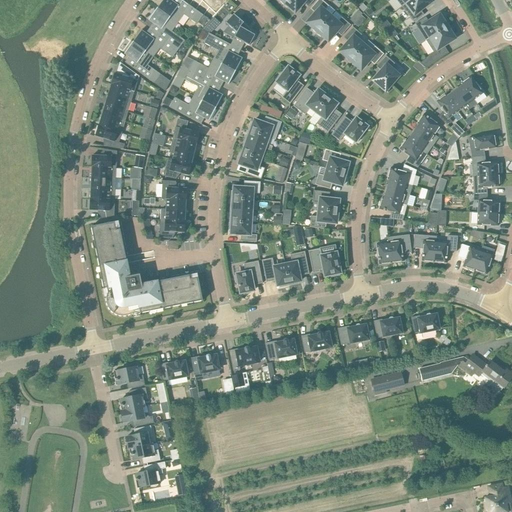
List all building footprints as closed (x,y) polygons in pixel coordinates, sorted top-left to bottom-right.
[(162,0),(157,8),(178,23),(177,22),(183,14),(190,19),(196,24),(203,15),(181,0),(169,0),(166,4),(162,2),(163,0),(162,0)] [(287,0),(283,5),(285,6),(286,7),(288,8),(290,8),(295,12),(303,3),(308,7),(314,0),(287,0)] [(307,23),(312,27),(312,29),(313,30),(314,32),(316,33),(315,34),(331,17),(324,11),(329,6),(321,0),(317,0),(310,9),(315,14),(307,23)] [(414,22),(424,15),(420,10),(430,2),(428,0),(410,0),(402,7),(414,22)] [(363,4),(359,8),(363,12),(367,8),(363,4)] [(148,20),(149,21),(152,16),(156,19),(149,28),(178,49),(185,41),(178,36),(177,37),(170,32),(177,23),(177,24),(178,23),(157,8),(148,20)] [(370,8),(365,11),(369,16),(374,13),(370,8)] [(358,10),(350,20),(354,24),(362,14),(358,10)] [(240,50),(244,43),(249,46),(255,35),(250,33),(251,30),(233,14),(225,23),(236,33),(230,45),(240,50)] [(211,33),(220,22),(213,16),(204,28),(211,33)] [(449,25),(448,26),(447,24),(446,23),(444,22),(443,21),(439,16),(418,29),(425,41),(449,26),(449,25)] [(331,17),(315,34),(316,34),(318,35),(319,36),(321,36),(323,37),(328,41),(336,32),(341,36),(351,25),(342,17),(337,23),(331,17)] [(386,20),(378,25),(393,38),(398,35),(386,20)] [(433,52),(454,39),(451,33),(451,31),(450,30),(450,28),(449,26),(425,41),(433,52)] [(340,52),(345,56),(346,58),(347,60),(349,62),(348,63),(364,46),(357,40),(361,35),(352,27),(343,38),(348,42),(340,52)] [(141,30),(133,42),(153,57),(154,57),(153,56),(159,47),(166,52),(166,53),(172,58),(178,49),(149,28),(142,38),(138,35),(142,30),(141,30)] [(202,31),(198,38),(204,41),(208,34),(202,31)] [(213,59),(235,71),(242,58),(239,63),(234,61),(240,50),(230,45),(209,33),(203,43),(211,47),(211,46),(219,50),(214,59),(213,59)] [(400,33),(393,38),(396,42),(403,37),(400,33)] [(124,54),(125,54),(128,50),(132,52),(125,62),(154,83),(160,75),(154,70),(153,71),(146,65),(152,57),(153,57),(133,42),(124,54)] [(183,45),(179,50),(184,53),(188,48),(183,45)] [(364,46),(348,63),(349,63),(350,64),(352,64),(353,65),(354,65),(356,66),(361,70),(369,60),(374,65),(384,54),(375,46),(370,51),(364,46)] [(373,80),(375,82),(375,83),(375,84),(376,85),(377,86),(378,86),(379,87),(380,87),(387,93),(388,92),(387,92),(388,90),(389,89),(390,87),(390,85),(398,76),(390,69),(394,64),(385,56),(376,67),(381,71),(373,80)] [(182,66),(220,87),(226,76),(231,79),(228,84),(235,71),(213,59),(212,60),(213,60),(208,70),(201,66),(201,65),(187,57),(182,66)] [(417,61),(413,67),(420,73),(425,68),(417,61)] [(193,96),(216,108),(223,95),(222,95),(219,100),(215,98),(220,87),(182,66),(177,76),(184,80),(191,83),(192,83),(199,87),(194,96),(193,96)] [(278,84),(273,90),(282,96),(281,97),(290,104),(304,86),(296,80),(299,75),(295,73),(297,71),(290,66),(289,68),(288,67),(281,75),(280,74),(275,80),(277,81),(276,83),(278,84)] [(114,74),(111,84),(134,91),(138,81),(114,74)] [(471,78),(462,84),(463,85),(473,99),(482,93),(471,78)] [(111,85),(108,95),(131,102),(134,91),(111,84),(111,85)] [(172,85),(169,91),(175,94),(178,88),(172,85)] [(463,85),(455,91),(465,106),(468,109),(476,103),(473,99),(463,85)] [(320,91),(318,90),(315,94),(307,88),(293,106),(305,115),(310,108),(316,112),(329,95),(321,89),(320,91)] [(455,91),(447,97),(457,111),(465,106),(455,91)] [(108,95),(105,105),(128,112),(131,102),(108,95)] [(316,112),(316,113),(312,117),(318,121),(316,124),(328,133),(342,114),(334,108),(337,104),(335,103),(336,101),(329,95),(316,112)] [(446,95),(437,102),(444,112),(438,116),(448,125),(451,122),(448,118),(457,111),(447,97),(446,95)] [(165,97),(162,103),(169,107),(201,124),(207,113),(211,115),(208,121),(209,121),(216,108),(193,96),(194,97),(189,106),(181,102),(182,101),(174,97),(172,101),(165,97)] [(152,99),(149,107),(157,109),(158,105),(160,101),(152,99)] [(485,113),(498,104),(495,100),(482,109),(485,113)] [(120,121),(125,122),(128,112),(105,105),(102,115),(120,121)] [(262,106),(260,112),(280,120),(283,113),(262,106)] [(148,118),(154,120),(157,110),(152,108),(148,118)] [(291,108),(285,115),(291,120),(297,113),(291,108)] [(434,135),(440,126),(423,114),(417,123),(434,135)] [(120,121),(102,115),(99,125),(98,125),(98,126),(117,131),(120,121)] [(275,140),(281,122),(266,117),(263,123),(254,120),(253,124),(251,123),(248,130),(275,140)] [(353,123),(345,117),(331,135),(340,141),(345,134),(355,142),(356,141),(358,142),(362,136),(361,135),(367,127),(366,126),(367,124),(360,119),(359,121),(356,118),(353,123)] [(145,118),(143,128),(152,130),(155,120),(154,120),(148,118),(145,118)] [(450,128),(460,137),(465,131),(455,122),(450,128)] [(434,135),(417,123),(417,124),(418,125),(413,133),(412,132),(432,146),(438,138),(434,135)] [(98,126),(95,136),(106,140),(104,146),(123,149),(125,144),(119,143),(122,133),(117,131),(98,126)] [(172,138),(196,144),(199,133),(175,127),(172,138)] [(142,128),(139,138),(149,141),(152,131),(142,128)] [(244,141),(264,149),(271,151),(275,140),(248,130),(246,138),(247,138),(246,142),(244,141)] [(432,146),(412,132),(413,133),(407,141),(406,140),(405,140),(426,155),(432,146)] [(454,132),(446,143),(451,146),(459,137),(454,132)] [(302,133),(300,142),(309,145),(312,136),(302,133)] [(155,134),(153,141),(161,143),(162,136),(155,134)] [(493,135),(468,139),(472,158),(484,156),(483,149),(495,147),(495,146),(496,144),(496,138),(493,136),(493,135)] [(172,138),(170,148),(193,154),(196,144),(172,138)] [(417,168),(426,155),(405,140),(399,149),(409,156),(405,162),(417,168)] [(243,145),(240,152),(260,160),(264,149),(244,141),(244,142),(246,142),(245,146),(243,145)] [(306,145),(300,143),(295,159),(301,161),(306,145)] [(292,152),(291,155),(294,156),(297,148),(289,146),(288,150),(292,152)] [(167,158),(167,159),(191,165),(191,164),(193,154),(170,148),(169,153),(174,154),(172,160),(167,158)] [(117,151),(103,149),(103,156),(92,156),(91,167),(92,167),(116,168),(117,151)] [(348,163),(339,160),(341,154),(325,149),(322,160),(328,162),(326,169),(347,175),(350,166),(348,165),(348,163)] [(245,174),(261,179),(265,168),(258,166),(260,160),(240,152),(238,160),(240,160),(238,164),(248,168),(245,174)] [(135,155),(133,167),(143,169),(145,156),(135,155)] [(484,156),(472,158),(473,176),(478,176),(498,175),(497,163),(485,163),(484,156)] [(167,159),(163,176),(175,179),(176,173),(188,176),(191,165),(167,159)] [(281,159),(279,165),(286,168),(289,161),(281,159)] [(294,161),(292,167),(299,169),(301,163),(294,161)] [(415,176),(416,170),(404,165),(402,171),(390,168),(387,179),(407,184),(410,174),(415,176)] [(115,179),(116,168),(92,167),(91,178),(115,179)] [(342,186),(342,184),(344,184),(347,175),(326,169),(320,167),(318,174),(315,185),(330,190),(332,183),(342,186)] [(130,169),(130,179),(139,179),(141,179),(141,169),(130,169)] [(478,176),(473,176),(473,194),(487,194),(487,187),(499,186),(499,185),(500,183),(500,178),(498,176),(498,175),(478,176)] [(115,189),(115,179),(91,178),(91,188),(115,189)] [(409,196),(412,185),(407,184),(387,179),(389,180),(386,189),(385,189),(409,196)] [(162,181),(161,199),(186,200),(186,189),(174,188),(174,181),(162,181)] [(252,200),(252,193),(259,194),(260,182),(244,181),(243,188),(233,187),(233,191),(231,191),(231,199),(252,200)] [(284,194),(291,195),(293,184),(286,183),(284,194)] [(273,186),(273,194),(281,195),(282,186),(273,186)] [(114,200),(115,189),(91,188),(90,199),(114,200)] [(406,206),(409,196),(385,189),(386,189),(384,199),(382,198),(382,199),(402,204),(406,206)] [(132,190),(131,201),(133,201),(139,201),(140,201),(141,191),(139,191),(132,190)] [(312,202),(319,203),(318,210),(339,212),(340,203),(338,202),(339,200),(329,199),(329,192),(314,191),(312,202)] [(473,194),(473,201),(479,201),(478,213),(498,214),(499,202),(487,201),(487,194),(473,194)] [(101,211),(102,218),(102,219),(114,216),(114,200),(90,199),(89,210),(101,211)] [(160,209),(185,211),(185,200),(186,200),(161,199),(166,199),(166,209),(160,209)] [(230,210),(251,212),(252,200),(231,199),(230,207),(232,207),(232,210),(230,210)] [(389,219),(393,220),(402,221),(404,215),(399,214),(402,204),(382,199),(379,209),(391,213),(389,219)] [(422,199),(420,209),(426,211),(426,210),(427,208),(429,201),(425,200),(422,199)] [(160,209),(160,220),(185,221),(184,221),(185,211),(160,209)] [(229,222),(251,223),(251,212),(230,210),(230,211),(232,211),(232,215),(230,214),(229,222)] [(309,227),(325,229),(326,223),(336,224),(336,222),(338,222),(339,212),(318,210),(317,217),(311,216),(309,227)] [(446,226),(447,211),(429,210),(428,226),(446,226)] [(478,213),(477,224),(498,225),(498,214),(478,213)] [(273,225),(281,225),(281,217),(274,217),(273,225)] [(393,220),(389,219),(380,218),(379,226),(393,227),(393,220)] [(159,238),(171,239),(172,232),(184,233),(185,221),(160,220),(159,238)] [(118,221),(91,227),(93,236),(96,236),(98,248),(95,248),(99,267),(102,267),(104,278),(101,279),(103,290),(104,289),(106,288),(107,293),(107,295),(106,296),(106,298),(106,299),(106,301),(106,303),(106,304),(107,306),(107,307),(108,309),(109,310),(110,311),(111,312),(113,313),(114,314),(115,315),(117,316),(118,316),(120,316),(122,317),(123,317),(125,316),(126,316),(128,316),(129,315),(131,314),(132,314),(134,313),(135,311),(139,311),(140,313),(139,313),(140,314),(150,311),(149,309),(161,306),(162,309),(181,305),(180,302),(192,300),(193,303),(202,301),(197,274),(194,274),(194,275),(196,274),(197,278),(142,289),(141,285),(144,285),(143,284),(141,285),(139,275),(129,277),(129,275),(128,275),(129,277),(125,278),(114,223),(118,222),(118,224),(119,224),(118,221)] [(229,222),(229,230),(231,230),(230,234),(240,235),(240,241),(256,242),(257,235),(250,235),(251,223),(229,222)] [(293,229),(295,238),(303,237),(301,228),(293,229)] [(313,237),(312,229),(304,231),(306,238),(313,237)] [(391,263),(403,262),(402,254),(411,253),(409,235),(388,238),(391,263)] [(434,262),(436,237),(414,235),(413,248),(422,249),(421,261),(434,262)] [(456,252),(457,236),(448,236),(447,243),(436,242),(436,237),(434,262),(446,263),(447,251),(456,252)] [(379,265),(391,263),(388,238),(387,238),(388,243),(376,244),(379,265)] [(475,270),(474,272),(478,274),(479,272),(486,274),(494,250),(482,247),(481,251),(475,270)] [(469,248),(463,267),(470,269),(475,270),(481,251),(469,248)] [(320,249),(308,251),(313,273),(320,272),(319,270),(323,269),(324,277),(330,275),(331,277),(339,276),(339,274),(340,273),(338,262),(340,262),(338,254),(336,255),(336,253),(321,256),(320,249)] [(292,263),(285,265),(289,286),(299,284),(298,282),(300,281),(299,276),(309,274),(305,252),(290,255),(292,263)] [(285,265),(274,267),(272,258),(262,260),(266,283),(276,281),(277,286),(279,286),(280,288),(289,286),(285,265)] [(237,276),(235,276),(236,284),(238,283),(240,293),(242,295),(250,294),(249,292),(254,291),(253,285),(262,283),(258,261),(243,264),(245,273),(236,274),(237,276)] [(411,318),(413,327),(414,334),(439,329),(438,324),(436,315),(431,316),(430,315),(429,314),(427,314),(426,316),(426,317),(424,317),(421,315),(411,318)] [(384,319),(373,321),(377,338),(402,333),(400,328),(399,318),(393,319),(393,318),(391,317),(389,318),(388,319),(388,320),(386,321),(384,319)] [(369,340),(367,335),(365,325),(360,326),(360,325),(358,324),(356,325),(355,326),(355,327),(353,328),(351,326),(337,329),(339,338),(341,345),(369,340)] [(322,334),(322,333),(320,332),(318,333),(317,334),(317,335),(315,336),(312,334),(301,336),(304,353),(331,347),(328,333),(322,334)] [(265,343),(267,353),(268,360),(296,355),(293,340),(288,341),(287,340),(286,339),(284,340),(283,341),(283,342),(281,342),(278,341),(265,343)] [(376,343),(377,353),(385,351),(384,341),(376,343)] [(229,351),(231,360),(233,371),(240,370),(239,366),(259,362),(256,347),(249,349),(248,348),(247,347),(245,347),(244,349),(244,350),(242,350),(239,348),(229,351)] [(208,355),(206,355),(205,356),(206,357),(204,358),(201,356),(191,358),(194,375),(219,370),(216,355),(210,356),(210,355),(208,355)] [(440,364),(419,369),(422,381),(451,374),(457,365),(471,376),(473,374),(479,378),(481,374),(487,379),(486,381),(486,383),(486,386),(487,388),(487,390),(488,391),(490,392),(492,393),(495,393),(497,393),(498,392),(500,391),(502,389),(504,388),(511,376),(511,374),(506,370),(504,372),(490,361),(487,365),(472,355),(468,361),(463,357),(440,363),(440,364)] [(349,363),(350,369),(350,370),(368,367),(367,359),(349,363)] [(159,364),(161,374),(163,381),(187,376),(186,371),(184,362),(179,363),(178,362),(177,361),(175,361),(174,363),(174,364),(172,364),(170,362),(159,364)] [(131,388),(141,386),(145,386),(145,385),(143,375),(138,375),(136,367),(134,367),(134,366),(130,365),(126,367),(126,369),(115,371),(116,378),(115,379),(115,381),(117,381),(118,385),(130,382),(131,388)] [(232,375),(235,388),(245,386),(243,373),(232,375)] [(371,380),(374,393),(403,385),(400,373),(371,380)] [(145,388),(141,389),(132,391),(133,397),(121,399),(122,404),(120,404),(121,406),(122,406),(123,410),(120,411),(144,406),(143,400),(147,399),(145,388)] [(148,413),(143,413),(142,407),(145,407),(144,406),(120,411),(123,423),(135,420),(136,426),(153,423),(152,416),(149,417),(148,413)] [(150,426),(146,427),(137,429),(138,435),(126,437),(128,449),(131,449),(131,448),(150,444),(149,444),(148,438),(153,437),(150,426)] [(435,491),(423,433),(387,441),(398,498),(435,491)] [(132,453),(130,453),(131,455),(132,455),(133,460),(145,457),(146,463),(160,461),(158,450),(153,450),(152,444),(149,444),(150,444),(131,448),(131,449),(132,453)] [(147,466),(148,471),(136,474),(137,478),(135,479),(136,481),(137,480),(138,488),(160,483),(158,475),(163,474),(162,469),(166,468),(164,462),(147,466)] [(507,511),(505,504),(511,502),(508,487),(502,488),(501,484),(488,487),(490,497),(484,498),(487,511),(507,511)]
